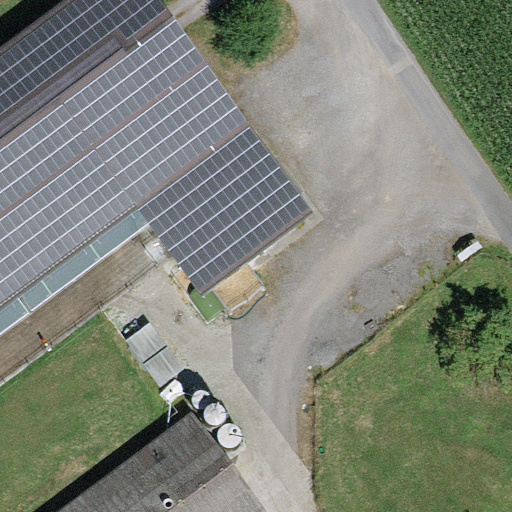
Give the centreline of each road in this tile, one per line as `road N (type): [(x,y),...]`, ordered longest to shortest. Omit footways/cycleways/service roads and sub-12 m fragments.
road 1 (unknown): [(363,0),(304,229),(286,369),(296,511)]
road 2 (unclassified): [(365,0),(511,219)]
